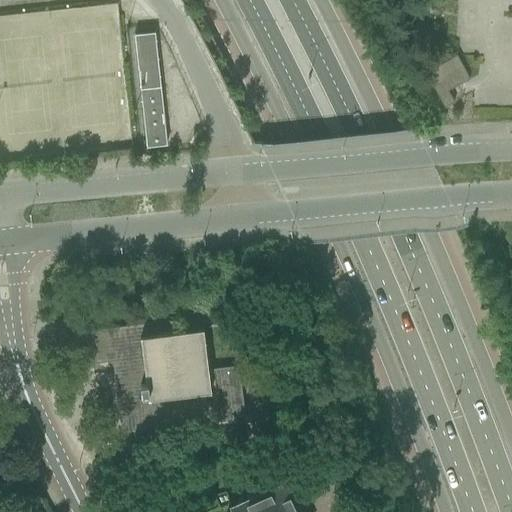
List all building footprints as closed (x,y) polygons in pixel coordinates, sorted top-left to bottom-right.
[(154,31),(133,33),(146,146),(166,144),(154,31)] [(444,60),(443,61),(456,85),(457,85),(468,79),(456,54),(444,60)] [(159,320),(88,329),(92,363),(114,360),(117,386),(115,386),(121,432),(245,417),(239,364),(207,368),(202,327),(160,333),(159,320)] [(282,399),(258,402),(263,443),(287,440),(282,399)] [(299,473),(306,488),(325,479),(318,464),(299,473)] [(298,511),(284,480),(233,504),(232,505),(235,511),(233,511),(298,511)]
